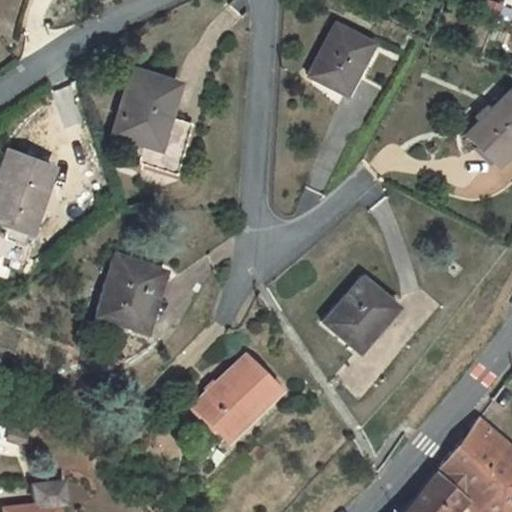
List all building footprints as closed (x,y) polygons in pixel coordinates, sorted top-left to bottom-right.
[(371,44),(334,24),(306,75),(341,93),(355,66),(358,68),(371,44)] [(358,68),(355,66),(341,93),(343,95),(358,68)] [(175,84),(131,70),(111,134),(142,144),(136,163),(173,175),(188,123),(165,116),(175,84)] [(478,120),(464,135),(491,162),(511,141),(511,95),(508,91),(486,113),(482,108),(474,116),(478,120)] [(5,152),(0,166),(0,221),(27,232),(50,168),(5,152)] [(162,272),(114,255),(93,316),(140,332),(162,272)] [(396,307),(362,277),(321,323),(355,353),(396,307)] [(190,407),(221,439),(273,389),(243,357),(190,407)] [(126,408),(98,434),(122,445),(142,426),(126,408)] [(459,500),(472,511),(509,511),(511,509),(511,450),(477,417),(456,445),(455,444),(432,472),(461,499),(459,500)] [(24,446),(27,434),(10,429),(6,440),(24,446)] [(265,452),(257,445),(249,453),(257,461),(265,452)] [(461,499),(432,472),(412,498),(400,511),(447,511),(459,500),(461,499)] [(62,503),(60,482),(31,485),(33,506),(2,509),(2,511),(58,511),(57,503),(62,503)]
